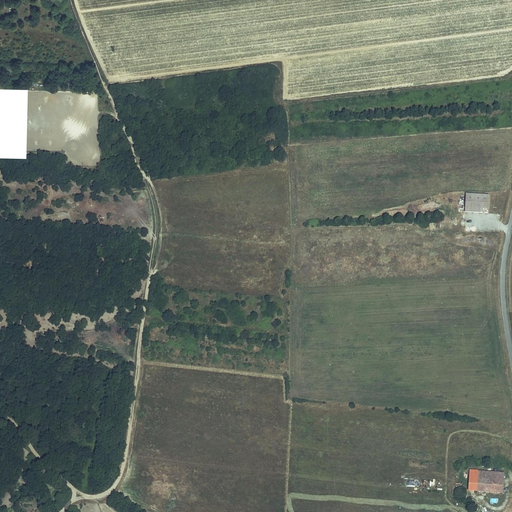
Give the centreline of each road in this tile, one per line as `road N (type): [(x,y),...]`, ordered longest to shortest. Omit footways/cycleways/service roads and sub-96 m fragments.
road 1 (track): [(71,0),(155,208),(121,473),(106,493),(72,492)]
road 2 (unclassified): [(511,203),(501,289),(511,357)]
